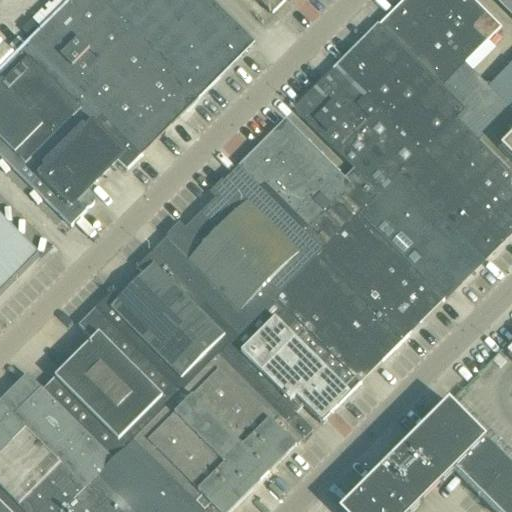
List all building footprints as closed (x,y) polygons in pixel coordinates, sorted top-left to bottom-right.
[(96,0),(72,0),(70,3),(29,43),(138,154),(182,110),(186,113),(198,101),(96,0)] [(96,0),(198,101),(209,91),(205,87),(250,42),(208,0),(96,0)] [(254,0),(271,16),(286,1),(285,0),(254,0)] [(469,0),(406,0),(379,28),(464,113),(487,89),(464,67),(500,30),(469,0)] [(511,0),(492,0),(511,19),(511,0)] [(369,38),(337,70),(421,154),(455,121),(464,113),(379,28),(378,29),(378,30),(370,38),(369,38)] [(0,158),(71,229),(86,213),(85,213),(88,210),(89,210),(91,209),(92,208),(93,206),(93,205),(94,203),(94,202),(92,198),(89,193),(88,192),(116,163),(126,173),(142,157),(138,154),(29,43),(0,72),(0,158)] [(511,109),(510,112),(487,89),(464,113),(455,121),(511,177),(511,64),(511,109)] [(294,113),(331,149),(353,172),(378,197),(359,217),(444,302),(507,239),(421,154),(337,70),(336,71),(328,80),(327,79),(326,80),(294,113)] [(511,177),(455,121),(421,154),(507,239),(511,234),(511,177)] [(260,156),(243,173),(323,252),(359,217),(378,197),(353,172),(344,181),(326,163),(285,122),(255,152),(260,156)] [(223,195),(201,216),(281,295),(317,259),(323,252),(243,173),(239,168),(218,190),(223,195)] [(173,234),(153,254),(238,338),(274,301),(281,295),(201,216),(178,239),(173,234)] [(359,217),(323,252),(317,259),(402,344),(421,324),(417,321),(439,299),(443,303),(444,302),(359,217)] [(0,299),(39,260),(0,220),(0,299)] [(112,295),(97,310),(181,394),(218,358),(238,338),(153,254),(137,270),(143,277),(119,302),(112,295)] [(317,259),(281,295),(274,301),(356,383),(378,361),(381,365),(402,344),(317,259)] [(274,301),(238,338),(218,358),(286,426),(295,417),(304,408),(321,425),(360,386),(356,383),(274,301)] [(70,365),(42,393),(114,462),(133,442),(181,394),(97,310),(78,329),(92,343),(83,352),(84,353),(71,366),(70,365)] [(133,442),(201,511),(232,511),(301,443),(302,444),(304,442),(286,426),(218,358),(181,394),(133,442)] [(0,407),(0,408),(86,491),(102,475),(114,462),(42,393),(28,379),(16,390),(17,391),(16,392),(1,408),(0,407)] [(455,474),(486,443),(448,405),(391,462),(341,511),(416,511),(428,500),(439,489),(455,473),(455,474)] [(0,491),(20,511),(65,511),(86,491),(0,408),(0,491)] [(286,426),(304,442),(312,434),(295,417),(286,426)] [(86,491),(65,511),(201,511),(133,442),(114,462),(102,475),(86,491)] [(479,498),(510,467),(486,443),(455,474),(479,498)] [(493,511),(505,511),(511,506),(511,468),(510,467),(479,498),(493,511)] [(20,511),(0,491),(0,511),(20,511)]
